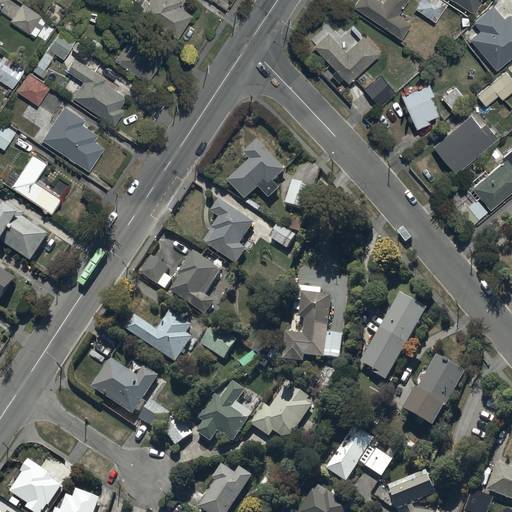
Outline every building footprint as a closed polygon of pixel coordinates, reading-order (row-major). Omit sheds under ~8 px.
[(183,0),(143,0),(139,8),(180,35),(194,14),(180,5),(183,0)] [(382,0),(357,0),(354,5),(401,38),(412,22),(400,13),(409,0),(382,0),(383,0),(382,0)] [(441,0),(420,0),(416,8),(436,21),(448,4),(441,0)] [(454,0),(473,12),(480,0),(454,0)] [(22,2),(11,20),(36,36),(46,20),(41,16),(42,15),(22,2)] [(481,29),(470,38),(496,70),(511,56),(511,14),(510,13),(505,17),(494,5),(475,21),(481,29)] [(69,14),(63,26),(77,34),(84,23),(69,14)] [(60,29),(48,47),(33,69),(44,77),(49,69),(46,67),(56,52),(64,58),(76,40),(60,29)] [(333,73),(340,81),(345,77),(350,82),(382,52),(365,32),(346,49),(330,31),(315,45),(337,69),(333,73)] [(133,33),(115,59),(149,81),(166,55),(133,33)] [(4,54),(0,60),(0,78),(14,88),(26,68),(4,54)] [(73,95),(74,96),(115,124),(126,109),(121,106),(128,96),(106,80),(107,78),(76,56),(68,69),(83,80),(73,95)] [(30,70),(17,89),(39,105),(52,86),(30,70)] [(511,89),(511,78),(505,70),(490,82),(491,84),(478,94),(486,105),(498,95),(501,98),(511,89)] [(381,74),(365,88),(380,104),(395,89),(381,74)] [(429,79),(402,92),(417,127),(431,121),(430,118),(439,113),(431,95),(435,93),(429,79)] [(455,87),(443,97),(452,109),(465,98),(455,87)] [(65,104),(42,137),(90,170),(106,146),(95,138),(99,132),(84,122),(87,118),(65,104)] [(471,113),(433,144),(456,172),(499,137),(485,120),(481,124),(471,113)] [(0,117),(0,145),(5,148),(18,130),(0,117)] [(251,161),(229,182),(247,201),(260,188),(271,200),(281,190),(274,182),(286,171),(258,141),(245,154),(250,160),(251,161)] [(504,159),(472,186),(490,208),(511,190),(511,147),(501,156),(504,159)] [(51,212),(62,196),(37,178),(49,161),(35,151),(12,184),(13,185),(51,212)] [(314,186),(293,180),(286,204),(306,211),(314,186)] [(476,198),(468,205),(465,202),(456,209),(469,226),(487,211),(476,198)] [(255,224),(219,201),(211,213),(220,219),(207,239),(211,241),(208,246),(238,266),(248,250),(241,245),(255,224)] [(0,241),(32,262),(50,235),(26,219),(28,216),(8,203),(0,215),(0,241)] [(302,239),(278,225),(270,237),(275,240),(272,246),(285,254),(291,244),(297,248),(302,239)] [(223,271),(194,252),(180,274),(182,275),(171,292),(208,316),(216,303),(206,297),(223,271)] [(152,258),(141,275),(166,291),(173,280),(166,276),(170,269),(152,258)] [(0,305),(18,280),(0,267),(0,305)] [(304,334),(286,333),(283,361),(305,363),(306,357),(342,361),(345,335),(329,334),(332,296),(322,295),(323,290),(304,288),(303,294),(297,293),(295,311),(301,311),(300,318),(305,319),(304,334)] [(387,382),(428,310),(401,295),(362,364),(374,371),(373,373),(387,382)] [(137,315),(127,330),(177,364),(194,338),(188,335),(195,326),(172,310),(159,330),(137,315)] [(213,325),(201,345),(226,360),(238,340),(213,325)] [(434,428),(465,372),(436,356),(418,390),(417,389),(404,412),(418,419),(416,422),(422,426),(424,422),(434,428)] [(111,359),(92,387),(159,431),(171,414),(152,401),(150,404),(145,401),(160,377),(145,367),(139,377),(111,359)] [(206,423),(198,434),(212,444),(220,433),(234,443),(254,415),(238,404),(247,391),(235,383),(223,400),(217,396),(201,420),(206,423)] [(266,405),(252,425),(270,438),(274,432),(283,438),(293,437),(313,407),(308,403),(311,398),(294,387),(288,395),(283,391),(271,409),(266,405)] [(164,430),(176,447),(193,434),(181,417),(164,430)] [(356,426),(327,470),(348,483),(361,463),(383,478),(395,461),(375,449),(380,442),(356,426)] [(511,463),(500,459),(488,491),(511,500),(511,463)] [(43,511),(66,479),(42,464),(15,503),(25,509),(22,511),(43,511)] [(218,482),(200,508),(205,511),(230,511),(255,477),(241,468),(237,474),(223,464),(213,478),(218,482)] [(428,476),(390,491),(397,509),(435,495),(428,476)] [(266,478),(258,492),(270,500),(279,486),(266,478)] [(318,485),(300,511),(348,511),(352,506),(318,485)] [(489,511),(494,499),(473,490),(464,511),(465,511),(489,511)] [(103,511),(89,502),(82,511),(103,511)]
